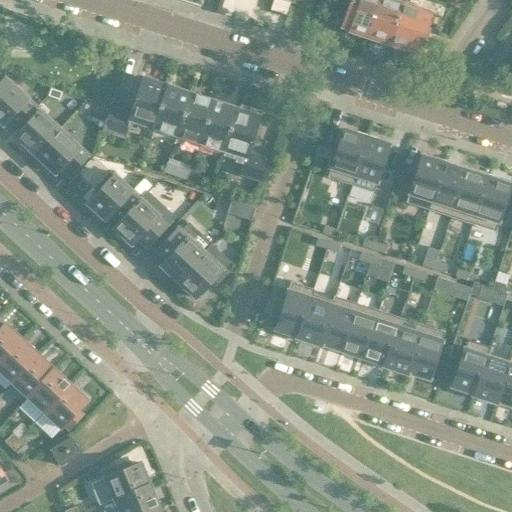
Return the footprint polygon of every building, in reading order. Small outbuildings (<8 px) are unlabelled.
[(350,0),(341,28),(353,32),(353,35),(362,38),(365,36),(376,0),(350,0)] [(376,0),(365,36),(368,37),(369,40),(378,43),(380,41),(390,44),(402,4),(395,2),(395,0),(376,0)] [(402,4),(390,44),(391,44),(392,48),(395,49),(401,51),(403,48),(417,53),(421,41),(426,26),(430,14),(408,6),(402,4)] [(490,57),(484,67),(492,71),(497,61),(490,57)] [(0,123),(3,125),(8,120),(17,128),(36,108),(36,107),(4,78),(0,82),(0,123)] [(131,114),(120,111),(109,107),(102,130),(124,137),(128,127),(136,130),(137,126),(153,131),(154,128),(166,88),(165,88),(165,85),(154,81),(151,84),(142,80),(131,114)] [(188,92),(177,89),(175,91),(166,88),(154,128),(176,135),(189,96),(188,95),(188,92)] [(59,100),(61,92),(50,89),(48,96),(59,100)] [(198,99),(189,96),(176,135),(199,142),(212,103),(211,103),(210,100),(200,97),(198,99)] [(226,105),(215,102),(213,104),(212,103),(199,142),(222,150),(235,111),(226,108),(226,105)] [(259,116),(238,109),(236,111),(235,111),(222,150),(236,154),(235,158),(244,161),(239,174),(262,182),(270,159),(248,152),(259,116)] [(33,157),(59,129),(39,110),(13,138),(24,148),(25,147),(34,154),(32,156),(33,157)] [(88,156),(59,129),(33,157),(43,166),(45,165),(54,174),(60,168),(69,176),(88,156)] [(343,130),(327,177),(350,185),(366,137),(343,130)] [(366,137),(350,185),(373,192),(388,144),(366,137)] [(421,155),(406,203),(428,210),(444,162),(421,155)] [(444,162),(428,210),(450,217),(465,169),(444,162)] [(465,169),(450,217),(472,224),(487,176),(465,169)] [(121,220),(140,199),(111,172),(95,190),(97,192),(85,205),(96,215),(97,214),(104,220),(110,215),(118,223),(121,220)] [(487,176),(472,224),(495,232),(510,184),(487,176)] [(148,245),(174,217),(147,192),(140,199),(121,220),(118,223),(112,230),(122,240),(124,238),(131,245),(136,239),(146,248),(148,245)] [(250,220),(254,209),(231,201),(227,213),(250,220)] [(333,237),(336,229),(324,225),(322,233),(333,237)] [(204,253),(204,252),(177,228),(158,249),(156,251),(165,260),(160,266),(167,273),(166,274),(176,284),(204,253)] [(326,249),(329,242),(317,238),(315,245),(326,249)] [(365,238),(362,246),(374,249),(376,242),(365,238)] [(337,253),(340,245),(329,242),(326,249),(337,253)] [(388,245),(376,242),(374,249),(385,253),(388,245)] [(216,285),(226,273),(222,269),(229,262),(211,245),(204,252),(204,253),(176,284),(186,293),(188,292),(195,298),(211,281),(216,285)] [(369,263),(372,256),(361,252),(358,260),(369,263)] [(381,267),(383,259),(372,256),(369,263),(381,267)] [(426,258),(424,265),(435,269),(438,261),(426,258)] [(449,265),(438,261),(435,269),(447,273),(449,265)] [(413,278),(415,270),(404,266),(401,274),(413,278)] [(457,269),(455,277),(466,280),(469,273),(457,269)] [(424,281),(427,274),(415,270),(413,278),(424,281)] [(437,277),(433,289),(441,291),(445,280),(437,277)] [(503,292),(505,285),(494,281),(491,289),(503,292)] [(276,300),(271,315),(278,318),(275,329),(296,336),(297,337),(311,293),(313,294),(314,289),(313,289),(290,282),(283,302),(276,300)] [(480,285),(473,282),(469,294),(477,296),(479,290),(480,285)] [(296,336),(296,338),(318,345),(320,346),(320,344),(319,344),(333,300),(332,300),(313,294),(311,293),(297,337),(296,336)] [(333,300),(319,344),(320,344),(341,351),(356,303),(334,296),(332,300),(333,300)] [(356,303),(341,351),(362,358),(378,310),(356,303)] [(378,310),(362,358),(383,365),(384,365),(400,318),(378,310)] [(383,365),(383,366),(384,367),(406,374),(407,372),(406,372),(422,325),(400,318),(384,365),(383,365)] [(422,325),(406,372),(407,372),(429,380),(444,332),(422,325)] [(0,330),(0,357),(13,343),(0,330)] [(455,338),(449,356),(453,357),(459,340),(455,338)] [(474,394),(486,356),(489,347),(466,339),(451,387),(474,394)] [(13,343),(0,357),(0,382),(4,386),(30,358),(13,343)] [(511,406),(511,354),(508,363),(495,401),(511,406)] [(495,401),(508,363),(486,356),(474,394),(473,396),(495,403),(495,401)] [(30,358),(4,386),(20,401),(46,373),(30,358)] [(46,373),(20,401),(37,416),(37,417),(63,389),(46,373)] [(63,389),(37,417),(53,432),(57,428),(60,432),(74,418),(70,414),(79,404),(63,389)] [(10,447),(18,439),(13,433),(4,441),(10,447)] [(51,452),(60,466),(80,453),(70,437),(50,450),(51,452)] [(15,453),(24,445),(18,439),(10,447),(15,453)] [(149,485),(140,463),(127,468),(125,462),(107,470),(109,475),(105,477),(114,499),(149,485)] [(139,511),(157,505),(149,485),(114,499),(118,511),(139,511)]
